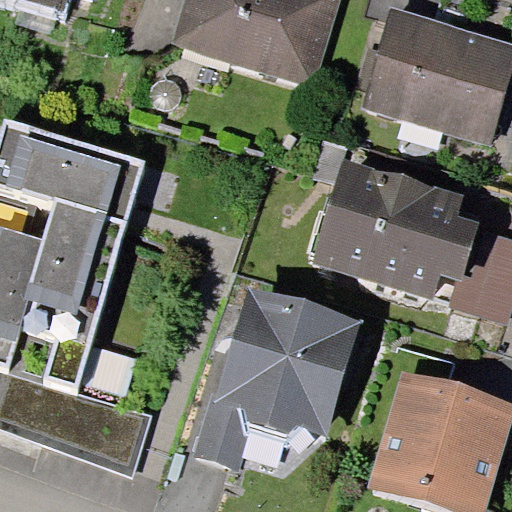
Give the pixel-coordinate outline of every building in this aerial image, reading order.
[(25,0),(61,10),(63,0),(25,0)] [(334,0),(193,0),(181,43),(310,81),(334,0)] [(511,57),(511,47),(391,13),(365,105),(488,140),(511,57)] [(134,174),(8,137),(0,163),(0,366),(72,388),(134,174)] [(455,207),(347,177),(321,268),(431,299),(437,275),(461,282),(475,232),(450,225),(455,207)] [(356,323),(245,292),(218,393),(211,391),(193,458),(234,469),(248,418),(324,439),(356,323)] [(478,511),(507,416),(407,386),(376,487),(459,511),(478,511)]
